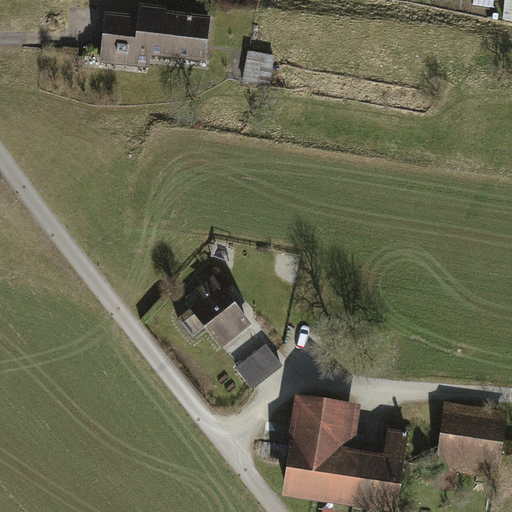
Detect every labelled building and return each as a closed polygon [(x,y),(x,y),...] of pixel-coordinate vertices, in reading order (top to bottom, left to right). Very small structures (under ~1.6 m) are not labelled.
[(144,19),(110,16),(107,68),(162,71),(162,65),(210,68),(214,18),(175,16),(176,12),(145,10),(144,19)] [(280,59),(254,55),(249,87),(275,91),(280,59)] [(211,299),(181,322),(198,345),(213,334),(228,353),(260,329),(222,279),(206,292),(211,299)] [(319,327),(308,325),(305,340),(316,342),(319,327)] [(269,350),(242,371),(259,393),(286,371),(269,350)] [(371,407),(303,400),(292,500),(406,511),(407,511),(416,435),(394,432),(392,453),(366,450),(371,407)] [(508,411),(448,406),(442,470),(503,476),(508,411)]
